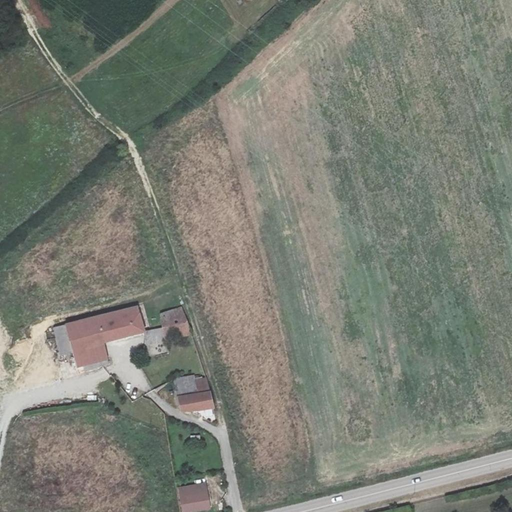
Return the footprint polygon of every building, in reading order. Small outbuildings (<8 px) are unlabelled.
[(136,309),(65,326),(75,368),(105,362),(102,344),(141,335),(136,309)] [(188,334),(180,309),(167,313),(173,325),(161,330),(165,342),(188,334)] [(8,354),(22,383),(46,372),(41,361),(28,367),(26,360),(38,355),(32,343),(8,354)] [(196,397),(193,386),(192,380),(191,376),(173,378),(177,399),(176,400),(177,412),(181,413),(195,411),(191,397),(196,397)] [(203,384),(193,386),(196,397),(191,397),(195,411),(210,409),(203,384)] [(181,511),(195,511),(207,510),(203,488),(178,492),(181,511)]
